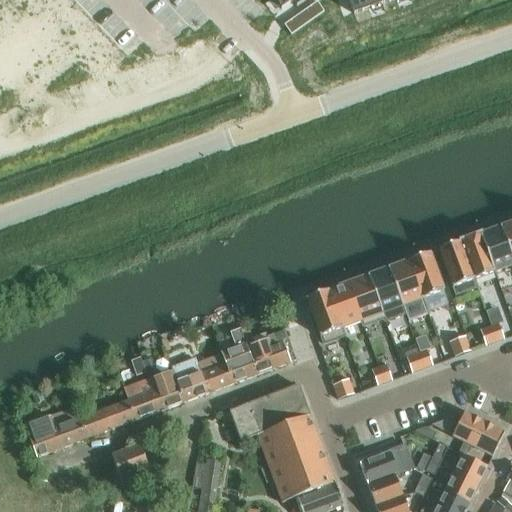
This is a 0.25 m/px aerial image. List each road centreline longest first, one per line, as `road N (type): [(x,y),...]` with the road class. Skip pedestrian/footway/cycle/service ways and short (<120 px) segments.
road 1 (residential): [(326,422),(307,368),(52,463)]
road 2 (unclassified): [(293,114),(0,219)]
road 3 (unclassified): [(511,36),(293,114)]
road 4 (residential): [(326,422),(468,370)]
road 5 (unclassified): [(206,0),(273,67),(293,114)]
